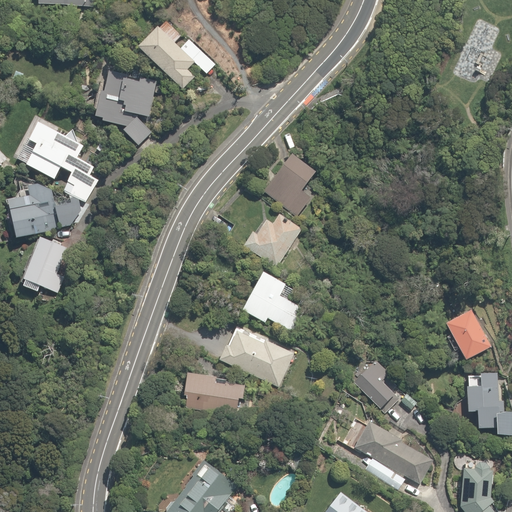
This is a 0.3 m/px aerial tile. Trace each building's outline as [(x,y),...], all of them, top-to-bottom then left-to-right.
[(92,0),(27,0),(27,4),(92,8),(92,0)] [(158,16),(131,46),(181,91),(200,70),(207,76),(217,65),(189,40),(179,51),(172,44),(180,36),(158,16)] [(153,85),(102,68),(86,114),(118,125),(114,136),(144,146),(156,109),(146,105),(153,85)] [(77,145),(31,122),(23,138),(32,143),(20,165),(50,180),(56,167),(65,171),(56,188),(84,202),(95,182),(86,177),(91,167),(71,157),(77,145)] [(311,172),(288,154),(259,191),(295,218),(310,199),(297,190),(311,172)] [(17,195),(1,197),(6,237),(76,228),(72,200),(41,204),(38,181),(15,183),(17,195)] [(273,267),(298,229),(278,216),(271,226),(258,217),(240,246),(273,267)] [(63,247),(34,237),(18,280),(47,291),(63,247)] [(283,283),(256,270),(238,311),(263,322),(265,318),(286,327),(296,304),(278,295),(283,283)] [(471,305),(440,322),(460,360),(492,343),(471,305)] [(194,329),(186,350),(279,387),(292,354),(220,325),(215,337),(194,329)] [(348,380),(353,385),(379,407),(390,394),(377,383),(386,373),(374,362),(363,374),(358,369),(348,380)] [(209,373),(182,372),(181,409),(234,410),(235,399),(241,399),(241,383),(209,382),(209,373)] [(495,374),(460,374),(461,410),(471,410),(471,428),(490,427),(491,438),(511,437),(511,411),(501,412),(500,400),(496,400),(495,374)] [(430,461),(369,421),(353,444),(372,457),(365,469),(398,490),(405,479),(415,485),(430,461)] [(213,511),(233,483),(204,463),(170,511),(213,511)] [(486,469),(458,468),(456,506),(461,511),(491,511),(484,503),(486,469)] [(363,511),(335,490),(318,511),(363,511)]
